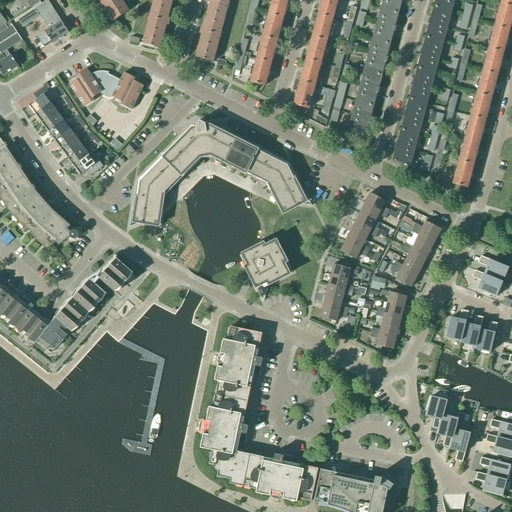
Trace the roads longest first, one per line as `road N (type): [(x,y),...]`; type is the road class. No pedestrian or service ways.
road 1 (unclassified): [(286,330),(110,233)]
road 2 (residential): [(371,177),(418,0)]
road 3 (residential): [(84,212),(203,92)]
road 4 (residential): [(110,233),(61,290),(45,292),(0,247)]
road 5 (unclassified): [(84,212),(0,100)]
road 6 (residential): [(306,0),(270,126)]
